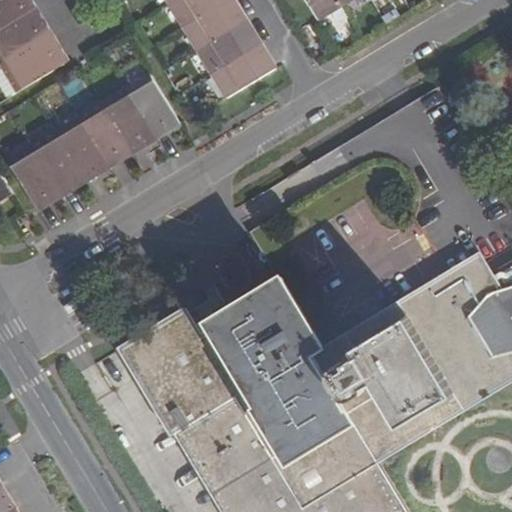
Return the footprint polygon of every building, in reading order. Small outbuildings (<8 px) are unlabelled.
[(27,0),(7,0),(0,4),(0,36),(36,14),(40,12),(32,0),(29,2),(27,0)] [(174,0),(170,3),(184,26),(227,0),(174,0)] [(227,0),(184,26),(198,50),(244,23),(248,21),(242,9),(238,12),(230,0),(227,0)] [(306,0),(318,19),(342,4),(339,0),(306,0)] [(36,14),(0,36),(0,62),(3,67),(51,38),(55,36),(48,24),(43,27),(36,14)] [(198,50),(213,74),(258,46),(262,44),(255,31),(251,34),(244,23),(198,50)] [(0,80),(9,96),(69,60),(62,48),(58,51),(51,38),(3,67),(0,68),(0,80)] [(258,46),(213,74),(227,98),(277,68),(270,56),(266,58),(258,46)] [(149,72),(125,86),(156,136),(158,139),(170,132),(168,129),(180,121),(149,72)] [(342,165),(244,225),(280,283),(291,299),(283,304),(347,410),(328,422),(358,472),(375,462),(382,457),(380,453),(378,449),(511,368),(511,278),(491,286),(482,270),(511,252),(511,226),(426,84),(330,142),(342,165)] [(125,86),(102,100),(132,150),(135,153),(146,147),(143,143),(156,136),(125,86)] [(132,150),(102,100),(79,115),(108,164),(110,168),(123,161),(121,157),(132,150)] [(108,164),(79,115),(55,129),(85,179),(87,182),(99,175),(96,171),(108,164)] [(55,129),(31,143),(61,193),(63,197),(75,190),(73,186),(85,179),(55,129)] [(31,143),(7,158),(9,161),(40,211),(51,204),(49,200),(61,193),(31,143)] [(0,202),(13,195),(0,172),(0,202)] [(240,227),(276,285),(280,283),(244,225),(240,227)] [(291,299),(280,283),(276,285),(282,296),(274,300),(293,333),(287,337),(261,294),(201,330),(237,395),(265,378),(301,438),(328,422),(347,410),(283,304),(291,299)] [(177,431),(237,395),(201,330),(261,294),(258,289),(191,329),(177,304),(121,337),(125,344),(177,431)] [(381,511),(358,472),(328,422),(301,438),(265,378),(237,395),(177,431),(225,511),(381,511)] [(358,472),(381,511),(404,511),(412,508),(382,457),(375,462),(358,472)] [(4,483),(0,485),(0,511),(8,511),(18,507),(4,483)]
